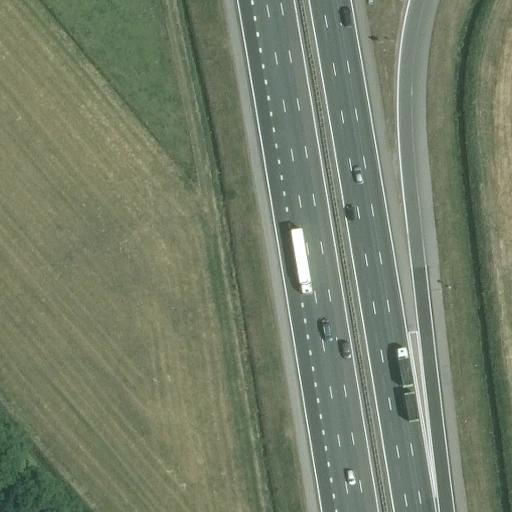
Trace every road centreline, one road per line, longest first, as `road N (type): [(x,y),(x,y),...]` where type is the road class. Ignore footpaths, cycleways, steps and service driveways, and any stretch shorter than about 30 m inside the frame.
road 1 (motorway): [(272,0),(357,511)]
road 2 (motorway): [(414,511),(330,0)]
road 3 (motorway): [(423,511),(426,333),(409,119),(410,40),(420,0)]
